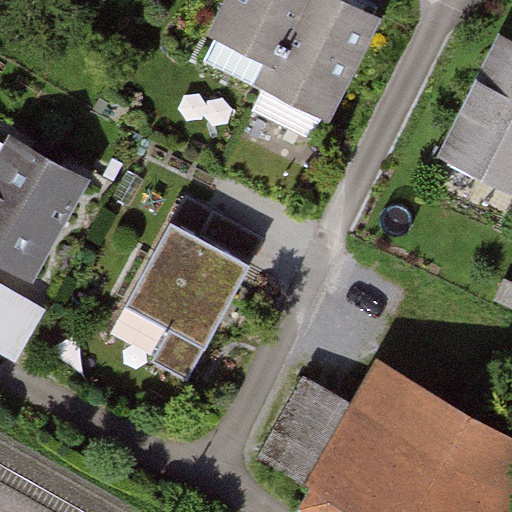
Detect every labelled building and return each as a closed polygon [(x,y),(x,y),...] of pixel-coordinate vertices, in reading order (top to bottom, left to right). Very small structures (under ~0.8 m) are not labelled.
[(234,0),(205,61),(261,89),(251,110),(312,140),(377,9),(359,0),(234,0)] [(511,46),(507,44),(451,153),(511,183),(511,46)] [(12,149),(0,170),(0,290),(32,308),(95,195),(12,149)] [(256,283),(165,234),(116,326),(207,375),(256,283)] [(308,382),(268,455),(371,511),(511,511),(511,438),(485,423),(480,433),(404,390),(384,425),(308,382)]
